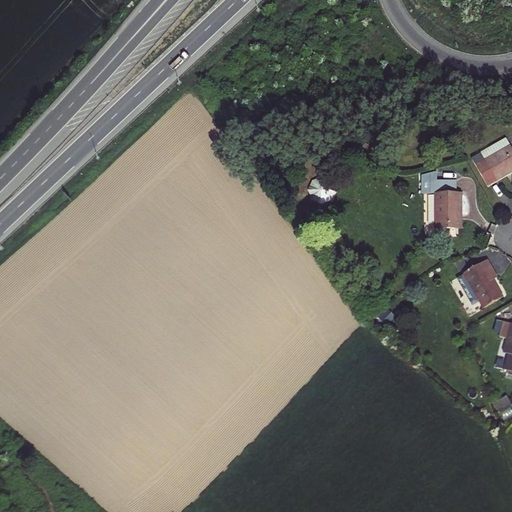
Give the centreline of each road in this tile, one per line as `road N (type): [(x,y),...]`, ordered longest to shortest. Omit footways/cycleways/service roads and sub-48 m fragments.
road 1 (trunk): [(0,223),(236,0)]
road 2 (trunk): [(511,64),(483,68),(444,59),(408,32),(387,0)]
road 3 (trunk): [(173,0),(72,104)]
road 4 (trunk): [(159,0),(72,104)]
